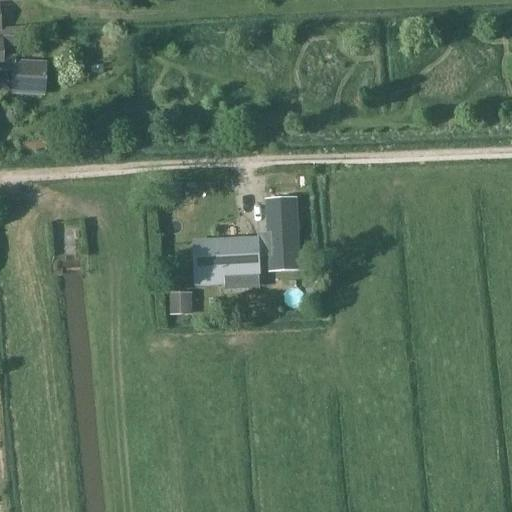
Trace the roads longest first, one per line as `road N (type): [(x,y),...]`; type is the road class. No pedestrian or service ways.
road 1 (track): [(511,152),(0,177)]
road 2 (track): [(14,208),(12,184),(62,210),(95,213),(104,311)]
